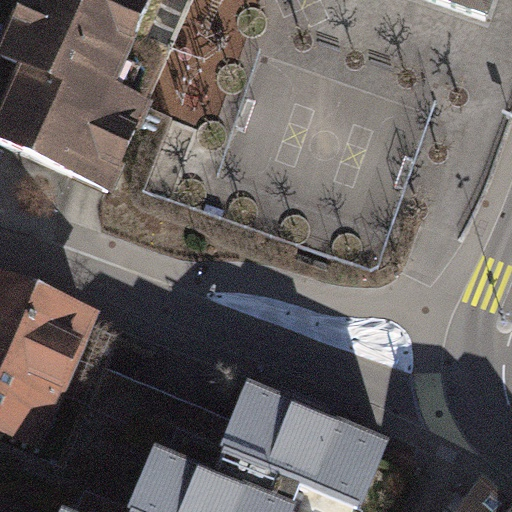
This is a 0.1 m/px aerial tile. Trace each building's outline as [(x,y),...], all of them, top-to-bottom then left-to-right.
[(24,0),(0,56),(26,68),(0,126),(0,143),(91,183),(110,192),(151,100),(114,84),(150,0),(24,0)] [(441,0),(493,18),(499,0),(441,0)] [(0,432),(43,451),(94,328),(0,288),(0,432)] [(338,414),(252,380),(225,447),(181,430),(173,450),(159,444),(132,511),(89,494),(81,511),(77,511),(66,507),(64,511),(369,511),(399,439),(371,427),(373,422),(340,408),(338,414)] [(511,511),(511,498),(488,476),(463,511),(511,511)]
